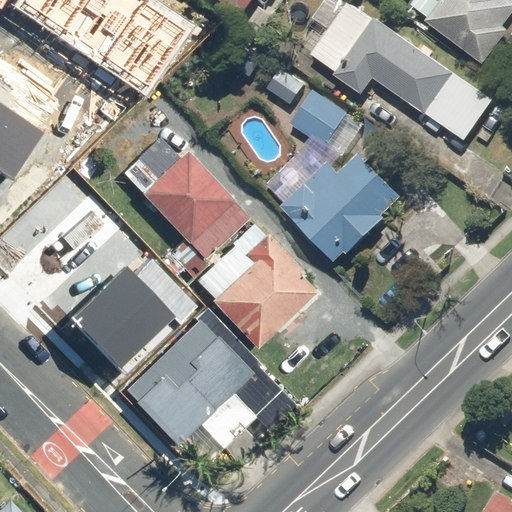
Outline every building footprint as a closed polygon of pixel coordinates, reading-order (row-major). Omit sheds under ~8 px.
[(152,0),(33,0),(29,6),(154,85),(193,26),(152,0)] [(228,0),(241,10),(249,0),(228,0)] [(511,0),(444,0),(426,26),(479,65),(511,19),(511,0)] [(467,83),(371,14),(341,55),(437,124),(467,83)] [(102,127),(134,98),(110,71),(78,99),(102,127)] [(291,123),(331,148),(351,117),(311,92),(291,123)] [(0,179),(3,175),(13,181),(47,130),(0,98),(0,179)] [(144,144),(132,132),(106,156),(118,169),(144,144)] [(182,150),(138,191),(202,260),(246,219),(182,150)] [(328,160),(281,206),(330,256),(377,210),(328,160)] [(258,340),(314,298),(278,251),(222,293),(258,340)] [(111,364),(186,295),(148,254),(73,324),(111,364)] [(256,375),(203,318),(122,392),(174,450),(256,375)] [(511,511),(511,500),(499,492),(486,511),(511,511)]
